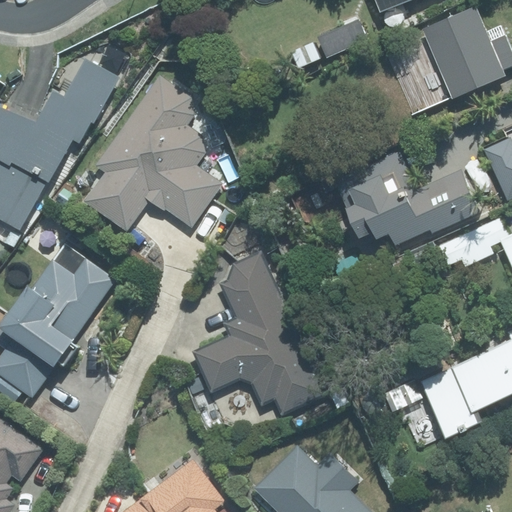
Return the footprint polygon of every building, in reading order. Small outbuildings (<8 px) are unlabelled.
[(430,56),(421,60),(429,80),(438,77),(456,118),(480,108),(473,90),(480,87),(487,104),(509,95),(499,72),(511,66),(511,58),(503,37),(489,43),(474,8),(420,30),(430,56)] [(333,35),(318,41),(325,57),(365,40),(357,21),(332,32),(333,35)] [(382,57),(381,60),(381,63),(381,65),(382,68),(383,70),(385,73),(387,74),(389,76),(391,77),(394,78),(397,78),(399,78),(402,77),(404,76),(407,74),(409,72),(410,70),(411,68),(412,65),(412,62),(412,60),(411,57),(410,54),(408,52),(406,50),(404,49),(402,48),(399,47),(396,47),(394,47),(391,48),(389,49),(386,51),(385,53),(383,55),(382,57)] [(0,223),(10,230),(2,244),(12,249),(21,233),(18,232),(71,142),(77,146),(89,125),(90,126),(118,79),(85,60),(61,99),(52,94),(33,125),(0,105),(0,223)] [(102,174),(80,203),(121,235),(146,202),(160,213),(163,210),(189,230),(224,184),(200,165),(206,157),(203,136),(188,125),(194,117),(191,98),(161,75),(92,166),(102,174)] [(511,139),(491,148),(511,197),(511,139)] [(385,142),(372,150),(376,158),(389,151),(385,142)] [(343,210),(341,211),(353,241),(368,235),(371,242),(387,235),(392,247),(427,232),(429,235),(477,216),(458,172),(413,191),(397,153),(331,181),(343,210)] [(499,218),(435,249),(445,269),(459,263),(462,269),(499,251),(511,277),(511,235),(508,238),(499,218)] [(23,254),(5,273),(21,289),(40,270),(23,254)] [(223,326),(229,338),(193,355),(210,392),(237,380),(247,383),(260,408),(274,402),(280,416),(325,396),(261,254),(233,266),(227,283),(220,286),(235,321),(223,326)] [(78,279),(56,264),(14,325),(24,332),(2,365),(36,390),(60,357),(62,359),(75,341),(69,336),(73,330),(77,332),(113,279),(89,263),(78,279)] [(511,331),(506,334),(509,342),(419,385),(431,410),(427,412),(441,441),(478,423),(473,413),(511,394),(511,331)] [(0,413),(0,511),(21,511),(26,504),(15,497),(50,447),(0,413)] [(306,445),(254,497),(269,511),(380,511),(358,490),(368,480),(340,452),(327,465),(306,445)] [(215,511),(214,510),(225,502),(192,460),(126,511),(215,511)]
